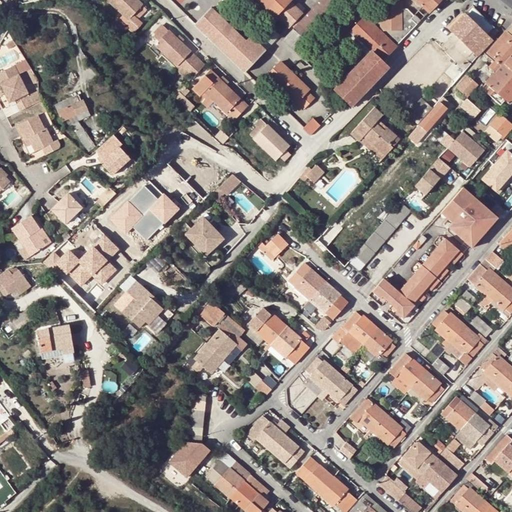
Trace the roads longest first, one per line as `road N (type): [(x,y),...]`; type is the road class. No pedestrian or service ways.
road 1 (residential): [(95,224),(183,144),(280,197)]
road 2 (residential): [(366,488),(511,322)]
road 3 (residential): [(312,150),(159,0)]
road 4 (residential): [(452,0),(312,150)]
road 5 (residential): [(272,396),(221,433),(300,511)]
road 6 (residential): [(511,218),(405,343)]
road 7 (residential): [(39,437),(161,511)]
road 8 (residential): [(405,343),(316,442)]
road 9 (residential): [(357,299),(272,396)]
